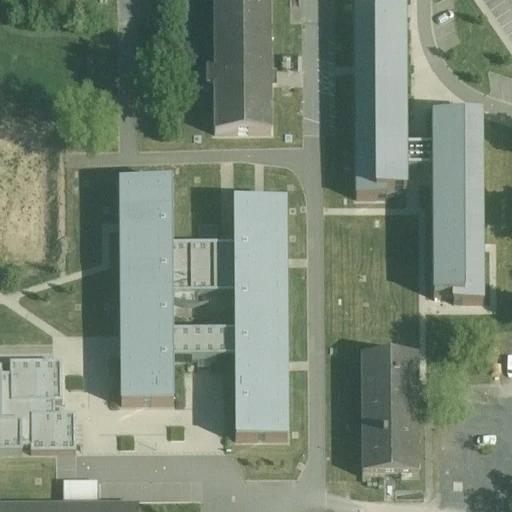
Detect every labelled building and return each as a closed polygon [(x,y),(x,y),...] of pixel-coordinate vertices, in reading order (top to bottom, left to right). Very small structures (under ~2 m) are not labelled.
[(211,0),(211,70),(205,70),(205,88),(213,88),(213,136),(269,136),(268,0),(211,0)] [(405,15),(353,15),(354,201),(407,201),(407,174),(430,174),(431,308),(484,307),(484,121),(429,121),(430,149),(407,149),(405,15)] [(52,128),(0,128),(0,247),(53,247),(52,128)] [(171,187),(117,187),(118,229),(119,409),(174,408),(173,367),(234,367),(234,445),(289,445),(286,208),(232,208),(233,251),(172,252),(171,187)] [(417,359),(359,359),(359,478),(417,478),(417,359)] [(62,408),(61,369),(10,371),(11,388),(1,388),(0,377),(0,376),(0,464),(23,464),(23,454),(33,453),(33,462),(76,460),(75,424),(54,424),(54,408),(62,408)]
